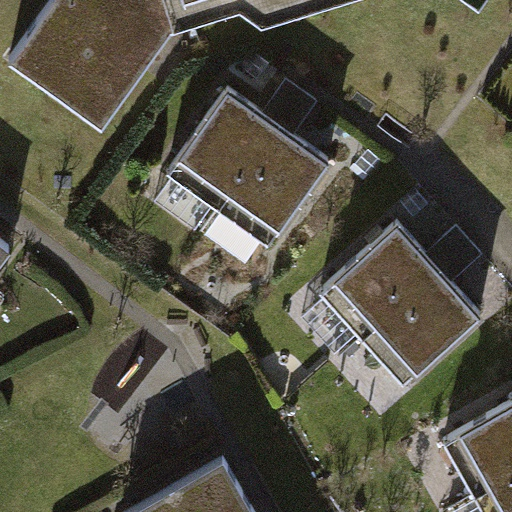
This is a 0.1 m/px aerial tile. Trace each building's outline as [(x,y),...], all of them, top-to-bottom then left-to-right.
[(243,0),(35,0),(0,49),(0,54),(91,120),(161,25),(243,0)] [(220,65),(157,156),(208,192),(271,101),(220,65)] [(272,101),(208,192),(260,227),(323,137),(287,111),(272,101)] [(395,201),(318,272),(363,320),(440,249),(395,201)] [(0,259),(11,244),(0,236),(0,259)] [(481,294),(440,249),(363,320),(404,365),(481,294)] [(511,382),(432,426),(463,481),(511,453),(511,382)] [(511,511),(511,453),(463,481),(479,511),(511,511)] [(253,511),(224,459),(125,511),(253,511)]
